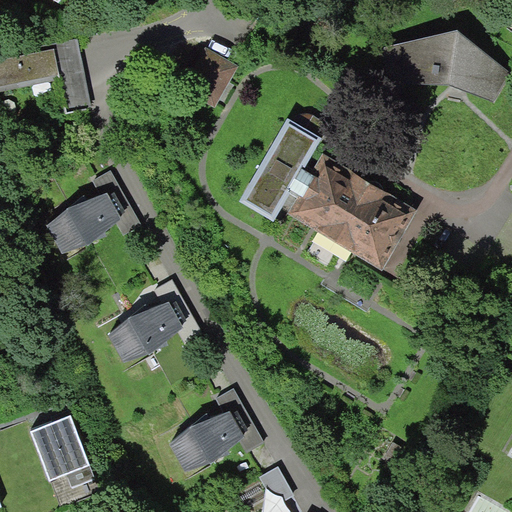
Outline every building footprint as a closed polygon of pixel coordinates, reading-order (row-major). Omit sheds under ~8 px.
[(457,29),(384,48),(387,85),(449,84),(459,89),(494,101),(509,70),(457,29)] [(76,44),(0,58),(0,89),(57,79),(63,111),(88,106),(76,44)] [(238,67),(203,47),(180,88),(214,108),(238,67)] [(322,139),(319,137),(322,131),(323,130),(323,128),(323,125),(321,122),(318,118),(315,116),(311,113),(307,112),(303,112),(298,114),(293,116),(291,120),(287,118),(239,201),(273,221),(290,193),(296,198),(287,213),(382,270),(417,209),(322,152),(312,175),(304,170),(322,139)] [(108,193),(67,208),(49,224),(62,249),(91,243),(121,216),(108,193)] [(170,302),(130,316),(111,333),(123,359),(152,355),(183,324),(170,302)] [(68,408),(27,423),(46,472),(87,457),(68,408)] [(233,413),(194,426),(172,445),(189,473),(215,465),(245,435),(233,413)]
